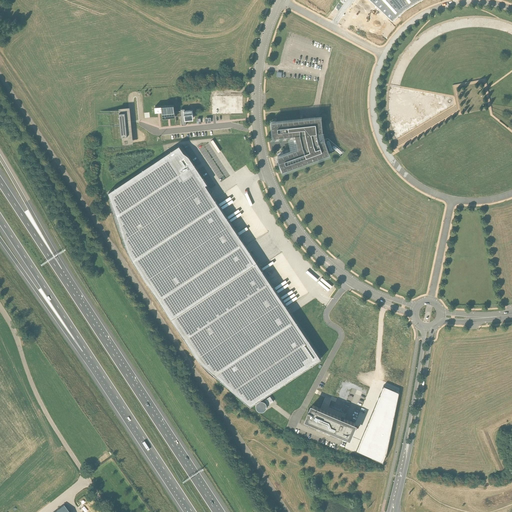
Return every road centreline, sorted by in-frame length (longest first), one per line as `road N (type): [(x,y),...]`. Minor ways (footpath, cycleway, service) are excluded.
road 1 (unclassified): [(285,511),(0,75)]
road 2 (motorway): [(216,511),(60,272)]
road 3 (unclassified): [(105,511),(42,406),(0,307)]
road 4 (motorway): [(86,350),(191,511)]
road 5 (tertiary): [(395,511),(432,327)]
road 6 (tertiary): [(422,327),(388,511)]
road 7 (unclassified): [(384,54),(373,96),(382,147),(417,184),(451,199)]
road 8 (unclassified): [(414,310),(337,271),(277,197)]
road 9 (track): [(238,440),(314,470),(390,476)]
road 10 (motorway): [(0,219),(86,350)]
road 11 (unclassified): [(511,9),(484,1),(438,6),(403,28),(384,54)]
road 12 (motorway): [(0,239),(86,350)]
road 13 (unclassified): [(280,0),(258,65),(257,131)]
road 14 (motorway): [(60,272),(0,158)]
